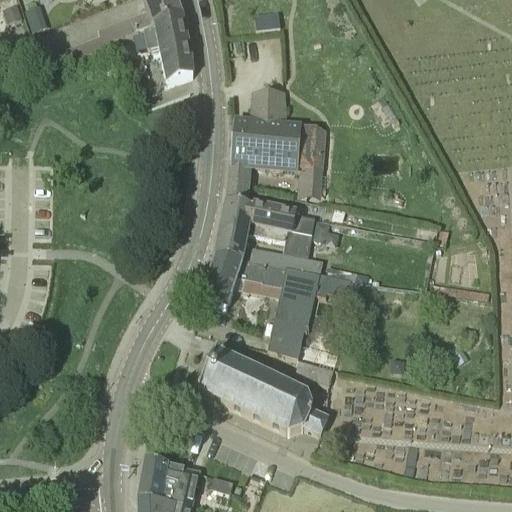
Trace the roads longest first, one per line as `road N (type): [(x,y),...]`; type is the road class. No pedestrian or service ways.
road 1 (residential): [(125,389),(142,343),(188,268),(205,212),(212,103),(197,0)]
road 2 (unclassified): [(511,510),(376,495),(125,389)]
